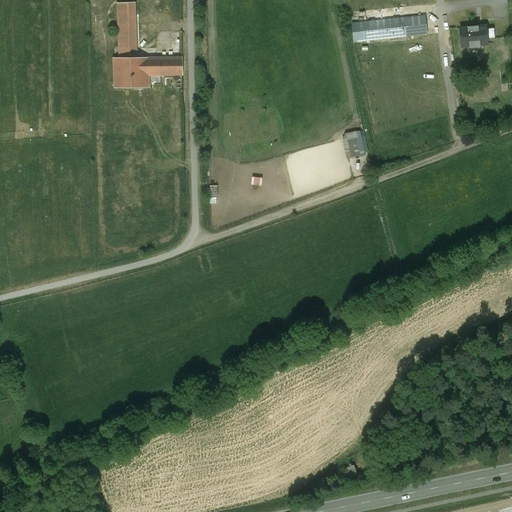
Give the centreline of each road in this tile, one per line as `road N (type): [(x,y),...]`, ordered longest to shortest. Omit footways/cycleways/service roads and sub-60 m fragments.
road 1 (unclassified): [(189,0),(189,242),(135,266),(0,298)]
road 2 (track): [(511,128),(184,248)]
road 3 (secondary): [(318,511),(511,472)]
